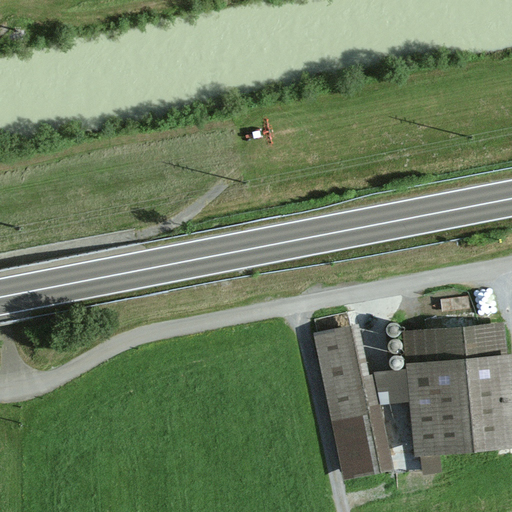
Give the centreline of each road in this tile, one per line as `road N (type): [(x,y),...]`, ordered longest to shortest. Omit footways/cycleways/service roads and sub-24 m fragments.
road 1 (unclassified): [(0,392),(66,373),(133,335),(511,263)]
road 2 (trunk): [(511,198),(0,298)]
road 3 (track): [(343,511),(296,305)]
